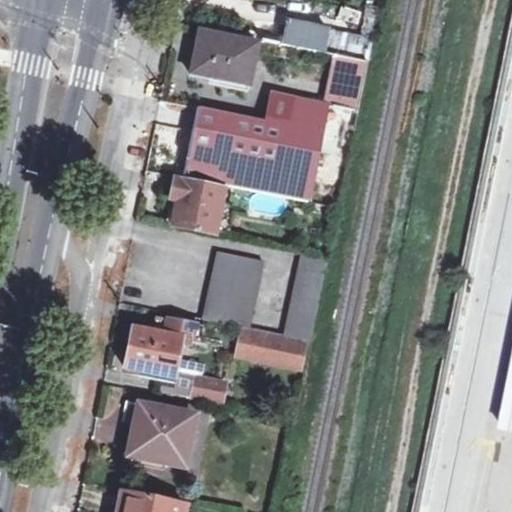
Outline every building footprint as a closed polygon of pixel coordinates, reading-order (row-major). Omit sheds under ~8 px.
[(288,23),(284,46),(327,54),(331,32),(288,23)] [(198,54),(193,74),(251,85),(260,45),(202,34),(198,54)] [(324,105),(327,105),(360,112),(370,63),(327,54),(284,46),(268,42),(261,75),(327,90),(324,105)] [(249,93),(251,85),(193,74),(192,81),(249,93)] [(290,128),(296,99),(275,95),(269,123),(290,128)] [(306,204),(324,122),(327,105),(324,105),(296,99),(290,128),(269,123),(201,110),(186,179),(306,204)] [(360,112),(327,105),(324,122),(356,129),(360,112)] [(217,234),(226,191),(177,180),(172,202),(167,224),(217,234)] [(265,263),(219,254),(212,287),(205,320),(251,329),(265,263)] [(286,337),(313,342),(329,261),(303,256),(286,337)] [(128,373),(142,376),(142,371),(178,377),(185,339),(203,343),(206,328),(159,319),(155,333),(136,330),(132,352),(128,373)] [(308,345),(245,332),(239,357),(303,370),(308,345)] [(142,371),(142,376),(177,383),(178,377),(142,371)] [(200,379),(196,399),(226,405),(229,385),(200,379)] [(511,384),(506,383),(494,423),(510,428),(511,419),(511,384)] [(136,405),(133,423),(140,424),(139,428),(145,429),(139,458),(187,468),(198,418),(143,407),(143,406),(136,405)] [(187,511),(189,505),(125,493),(121,511),(187,511)]
